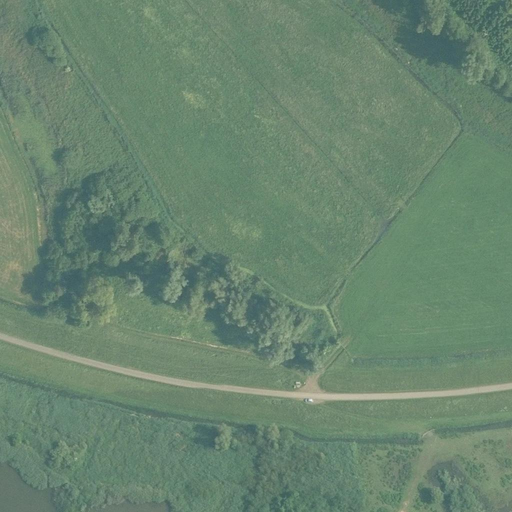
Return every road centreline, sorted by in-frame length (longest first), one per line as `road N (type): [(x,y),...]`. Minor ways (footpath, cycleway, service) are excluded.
road 1 (unclassified): [(511,385),(428,394),(286,393),(160,376),(0,334)]
road 2 (track): [(54,301),(154,333),(268,356),(313,379)]
